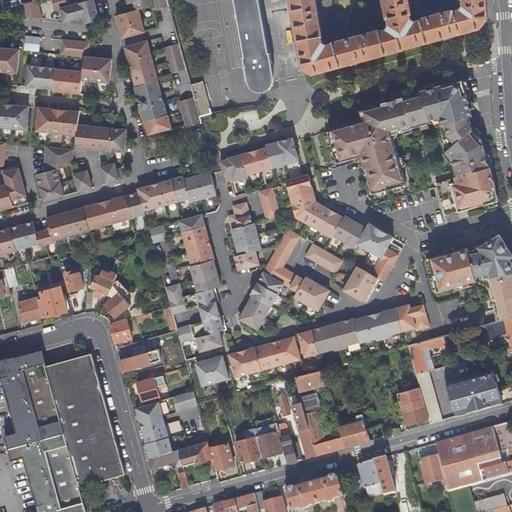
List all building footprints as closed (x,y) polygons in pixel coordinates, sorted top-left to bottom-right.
[(20,4),(21,4),(20,0),(0,0),(2,9),(20,4)] [(43,19),(37,0),(36,0),(21,4),(20,4),(23,17),(43,19)] [(93,21),(99,20),(93,0),(92,0),(68,7),(66,0),(52,0),(55,10),(61,8),(63,17),(64,22),(73,20),(84,17),(86,23),(93,21)] [(155,11),(169,7),(166,0),(126,0),(128,4),(134,3),(136,11),(116,16),(117,20),(120,30),(122,39),(144,32),(138,10),(152,6),(153,11),(155,11)] [(233,0),(245,68),(247,68),(249,83),(251,86),(253,89),(256,90),(259,91),(263,91),(266,90),(270,87),(272,84),(273,79),(270,63),(271,63),(260,0),(233,0)] [(315,0),(291,0),(303,68),(306,69),(309,71),(313,74),(319,72),(342,66),(362,60),(405,49),(447,37),(481,28),(487,19),(485,0),(463,0),(464,5),(462,9),(455,11),(452,11),(422,19),(422,20),(415,22),(411,20),(410,14),(411,14),(408,0),(384,0),(387,18),(389,17),(390,26),(388,29),(381,31),(380,30),(334,43),(327,46),(322,43),(321,36),(322,36),(315,0)] [(41,37),(26,36),(25,50),(39,52),(41,37)] [(29,66),(27,86),(43,88),(54,89),(53,91),(75,93),(81,93),(83,80),(110,82),(112,59),(99,58),(88,57),(89,43),(63,40),(61,54),(85,57),(83,72),(56,69),(56,68),(29,66)] [(145,121),(167,115),(163,102),(161,94),(157,81),(158,80),(147,41),(125,47),(126,54),(129,63),(134,80),(136,86),(135,87),(136,92),(138,98),(137,99),(139,104),(141,110),(145,121)] [(171,74),(186,70),(179,44),(164,49),(171,74)] [(0,71),(17,73),(19,50),(0,47),(0,71)] [(437,183),(445,212),(445,215),(489,203),(500,200),(490,168),(491,167),(482,138),(473,129),(469,117),(473,116),(469,101),(467,95),(463,81),(422,92),(423,94),(405,99),(404,98),(391,101),(383,103),(384,104),(365,110),(368,121),(362,122),(363,125),(348,129),(347,126),(331,130),(329,131),(337,162),(362,156),(373,194),(407,185),(394,140),(392,140),(390,134),(413,128),(412,124),(418,123),(419,127),(431,123),(431,122),(441,119),(446,139),(453,148),(448,151),(456,161),(453,164),(457,177),(437,183)] [(197,110),(199,117),(212,114),(203,82),(190,85),(194,98),(196,107),(197,110)] [(179,102),(182,111),(189,109),(196,107),(194,98),(179,102)] [(0,127),(26,130),(29,107),(20,106),(5,104),(0,103),(0,127)] [(43,108),(39,108),(37,131),(76,135),(75,147),(124,153),(127,130),(113,129),(78,125),(80,112),(76,112),(68,111),(53,109),(43,108)] [(186,127),(201,124),(199,117),(197,110),(190,113),(183,114),(186,125),(186,127)] [(147,127),(149,134),(171,129),(168,115),(167,115),(145,121),(147,127)] [(298,156),(294,141),(293,138),(267,145),(268,147),(249,153),(250,155),(222,163),(223,169),(226,176),(298,156)] [(36,174),(43,199),(43,201),(56,198),(64,196),(57,169),(71,165),(72,150),(46,147),(45,164),(47,171),(36,174)] [(445,154),(453,164),(456,161),(448,151),(445,154)] [(250,155),(249,153),(229,158),(230,159),(221,161),(222,163),(250,155)] [(299,160),(298,156),(226,176),(227,182),(235,180),(235,181),(249,177),(249,175),(299,160)] [(123,180),(120,168),(119,168),(115,169),(114,163),(100,167),(105,185),(114,182),(123,180)] [(0,185),(0,210),(11,207),(28,203),(19,168),(3,173),(6,184),(0,185)] [(73,174),(77,192),(84,190),(92,188),(87,171),(73,174)] [(184,179),(183,176),(175,178),(162,182),(146,187),(138,189),(139,192),(141,199),(157,195),(213,180),(210,172),(184,179)] [(309,174),(304,176),(286,181),(296,217),(333,237),(333,235),(355,247),(357,243),(381,257),(372,275),(357,267),(344,291),(362,301),(366,299),(369,295),(375,284),(378,278),(384,281),(399,254),(387,248),(393,237),(393,236),(381,230),(369,223),(367,227),(362,225),(354,220),(347,216),(345,215),(344,217),(337,213),(328,208),(319,203),(316,201),(314,192),(310,179),(309,174)] [(157,195),(141,199),(144,211),(190,198),(191,202),(217,195),(213,180),(157,195)] [(280,215),(273,188),(259,192),(267,219),(274,217),(280,215)] [(58,215),(47,218),(49,225),(141,199),(139,192),(134,194),(126,196),(126,195),(117,198),(97,203),(84,207),(83,208),(78,209),(61,214),(58,215)] [(0,255),(17,251),(16,250),(38,244),(39,246),(53,242),(53,240),(89,230),(89,229),(145,214),(144,211),(141,199),(49,225),(50,229),(37,233),(35,228),(0,238),(0,255)] [(252,224),(246,203),(233,207),(234,211),(235,215),(229,216),(230,221),(232,230),(235,239),(237,248),(239,255),(235,256),(236,259),(238,268),(239,270),(260,265),(256,251),(262,250),(254,224),(252,224)] [(177,329),(177,330),(180,342),(196,338),(200,351),(223,345),(219,331),(224,330),(212,288),(221,286),(220,282),(217,273),(215,265),(214,260),(215,260),(213,255),(211,246),(209,238),(206,229),(204,222),(202,215),(179,221),(192,265),(191,266),(198,292),(183,297),(179,284),(166,288),(171,306),(173,314),(200,307),(204,321),(177,329)] [(0,238),(35,228),(34,222),(30,223),(21,225),(12,228),(2,231),(0,231),(0,238)] [(164,225),(149,229),(153,243),(167,239),(164,225)] [(240,319),(258,329),(284,284),(298,292),(295,297),(319,311),(331,290),(327,288),(311,279),(307,277),(305,280),(284,267),(301,236),(288,229),(280,243),(275,253),(259,283),(258,282),(254,289),(251,294),(253,296),(246,307),(240,319)] [(511,253),(504,241),(503,239),(501,236),(500,236),(482,248),(469,251),(468,247),(429,258),(438,292),(480,280),(480,279),(489,277),(493,295),(494,295),(499,320),(511,316),(511,253)] [(336,273),(344,261),(313,244),(306,256),(336,273)] [(91,287),(109,295),(115,281),(124,261),(118,258),(112,271),(111,270),(110,273),(103,270),(101,275),(97,273),(91,287)] [(84,286),(80,272),(74,274),(73,271),(66,273),(71,290),(84,286)] [(7,279),(7,280),(8,279),(10,287),(18,285),(15,272),(6,275),(7,279)] [(4,295),(11,293),(7,280),(7,279),(0,281),(0,280),(0,288),(2,288),(4,295)] [(115,281),(109,295),(114,297),(105,304),(116,317),(130,305),(123,296),(128,291),(118,279),(115,281)] [(39,300),(44,317),(67,310),(61,286),(41,292),(43,299),(39,300)] [(24,323),(44,317),(39,300),(38,296),(19,302),(24,323)] [(430,327),(424,305),(422,306),(411,309),(410,304),(406,305),(396,308),(359,318),(354,320),(354,318),(334,324),(318,328),(306,332),(299,334),(305,356),(332,349),(333,351),(347,348),(347,345),(360,341),(361,342),(375,339),(375,341),(390,337),(389,335),(415,327),(416,330),(430,327)] [(130,312),(132,317),(143,314),(141,306),(135,307),(130,312)] [(511,317),(511,316),(499,320),(450,334),(407,345),(407,346),(409,346),(445,336),(481,326),(491,324),(506,320),(506,319),(511,317)] [(127,319),(110,323),(114,339),(115,342),(132,338),(127,319)] [(491,324),(481,326),(485,339),(494,337),(491,324)] [(301,359),(295,336),(281,340),(268,344),(257,346),(246,349),(236,352),(230,354),(236,376),(301,359)] [(445,336),(409,346),(416,371),(416,374),(427,371),(421,346),(429,344),(431,350),(448,346),(445,336)] [(158,349),(120,360),(122,366),(123,370),(161,360),(158,349)] [(176,352),(180,368),(187,366),(182,350),(176,352)] [(0,378),(3,379),(18,433),(6,436),(12,461),(24,458),(39,511),(86,511),(80,488),(126,475),(93,354),(47,367),(43,351),(0,362),(0,378)] [(229,378),(223,355),(220,356),(205,360),(196,362),(203,385),(229,378)] [(300,392),(328,384),(324,369),(296,377),(300,392)] [(429,419),(430,424),(440,421),(427,371),(416,374),(418,379),(420,387),(429,419)] [(449,387),(457,416),(477,411),(476,408),(482,407),(482,409),(503,404),(499,390),(495,374),(482,378),(481,374),(459,380),(460,384),(449,387)] [(156,387),(165,384),(163,376),(137,383),(143,402),(159,398),(156,387)] [(296,377),(291,378),(295,393),(300,392),(296,377)] [(415,423),(429,419),(420,387),(398,393),(403,414),(403,415),(406,425),(415,423)] [(197,404),(194,390),(173,397),(177,410),(197,404)] [(304,410),(316,455),(331,451),(345,447),(342,436),(325,442),(316,411),(319,410),(315,396),(302,400),(304,410)] [(159,401),(136,408),(140,419),(142,426),(142,429),(164,422),(159,401)] [(291,414),(287,401),(280,403),(283,416),(291,414)] [(296,413),(307,458),(316,455),(304,410),(296,413)] [(342,436),(345,447),(358,444),(369,441),(364,420),(339,427),(342,436)] [(164,422),(142,429),(146,444),(150,458),(173,451),(164,422)] [(278,453),(282,465),(288,463),(278,425),(277,423),(254,430),(256,436),(261,457),(278,453)] [(278,425),(288,463),(302,459),(301,458),(296,442),(292,443),(288,427),(286,428),(284,423),(278,425)] [(493,428),(500,452),(507,450),(511,448),(511,428),(510,423),(493,428)] [(448,492),(469,486),(511,474),(511,462),(503,464),(500,452),(493,428),(470,434),(449,440),(435,444),(439,456),(445,480),(448,492)] [(244,432),(246,439),(256,436),(254,430),(244,432)] [(243,463),(261,457),(256,436),(246,439),(237,441),(243,463)] [(178,450),(181,460),(183,466),(196,462),(197,463),(212,459),(209,448),(207,441),(178,450)] [(209,448),(212,459),(215,469),(234,465),(229,443),(209,448)] [(150,458),(147,459),(150,469),(181,460),(178,450),(173,451),(150,458)] [(426,485),(445,480),(439,456),(432,458),(427,459),(420,461),(426,485)] [(383,493),(384,496),(396,493),(386,458),(375,461),(382,485),(381,485),(383,493)] [(368,497),(383,493),(381,485),(382,485),(375,461),(359,465),(368,497)] [(341,470),(335,472),(336,477),(337,477),(339,483),(349,480),(346,469),(341,470)] [(177,473),(182,488),(188,486),(184,471),(177,473)] [(336,477),(287,491),(292,511),(302,508),(303,510),(304,510),(308,509),(308,508),(308,506),(327,501),(328,502),(329,503),(334,502),(334,501),(334,499),(340,498),(344,511),(346,511),(343,496),(339,485),(339,483),(337,477),(336,477)] [(453,511),(475,511),(473,503),(469,486),(448,492),(453,511)] [(262,493),(256,494),(260,511),(285,511),(282,499),(265,504),(262,493)] [(225,503),(227,511),(239,511),(247,509),(247,511),(260,511),(256,494),(243,498),(225,503)] [(473,503),(475,511),(491,511),(492,511),(507,508),(503,495),(473,503)] [(227,511),(225,503),(214,506),(215,511),(227,511)]
